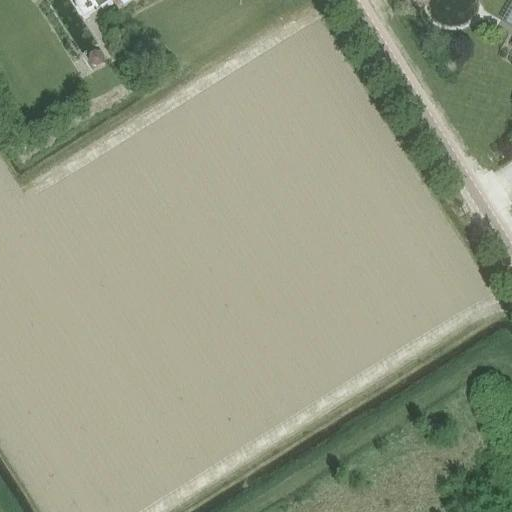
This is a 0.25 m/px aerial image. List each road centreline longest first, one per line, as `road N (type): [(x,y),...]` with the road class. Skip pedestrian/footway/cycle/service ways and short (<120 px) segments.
road 1 (track): [(250,511),(491,361),(503,360),(511,374)]
road 2 (unclassified): [(511,256),(350,0)]
